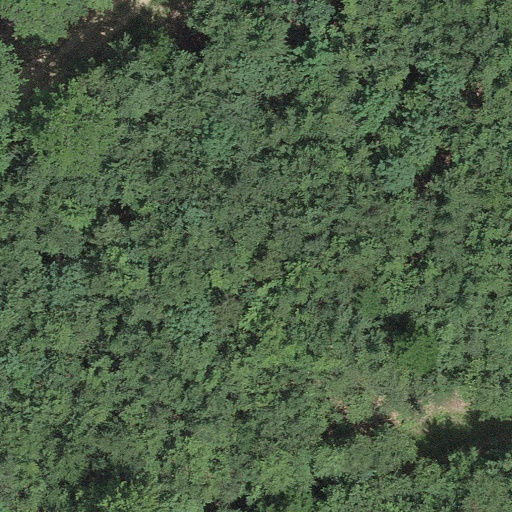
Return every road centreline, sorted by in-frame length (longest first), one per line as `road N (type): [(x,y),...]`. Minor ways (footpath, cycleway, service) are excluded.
road 1 (track): [(382,511),(511,238)]
road 2 (track): [(511,416),(242,511)]
road 3 (track): [(0,109),(124,0)]
